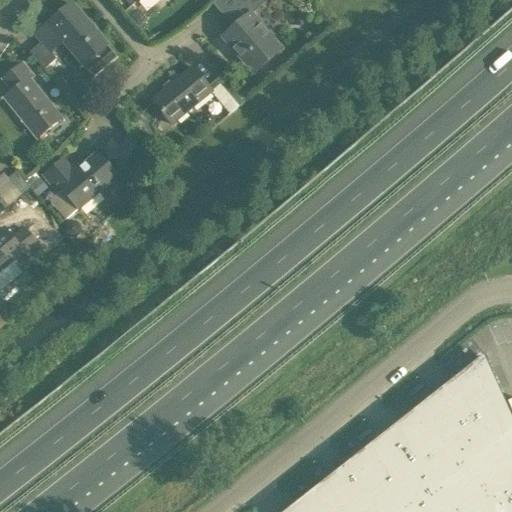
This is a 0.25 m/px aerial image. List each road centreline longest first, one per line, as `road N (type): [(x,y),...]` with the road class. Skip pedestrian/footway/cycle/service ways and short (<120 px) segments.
road 1 (motorway): [(511,61),(0,487)]
road 2 (motorway): [(40,511),(511,120)]
road 3 (unclassified): [(511,294),(469,303),(209,511)]
